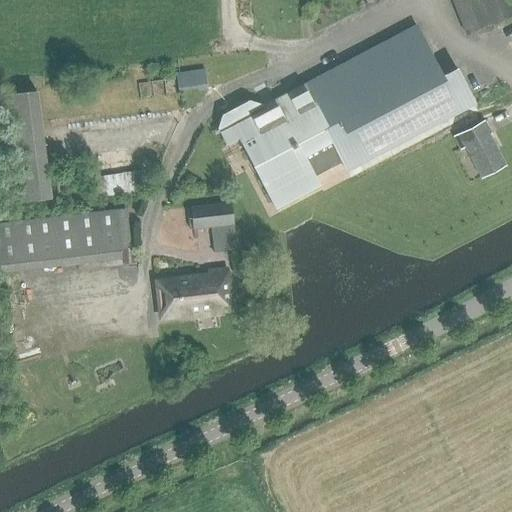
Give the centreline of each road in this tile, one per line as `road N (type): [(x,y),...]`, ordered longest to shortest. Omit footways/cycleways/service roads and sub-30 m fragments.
road 1 (unclassified): [(55,511),(511,289)]
road 2 (unclassified): [(412,0),(219,96),(191,119),(142,250)]
